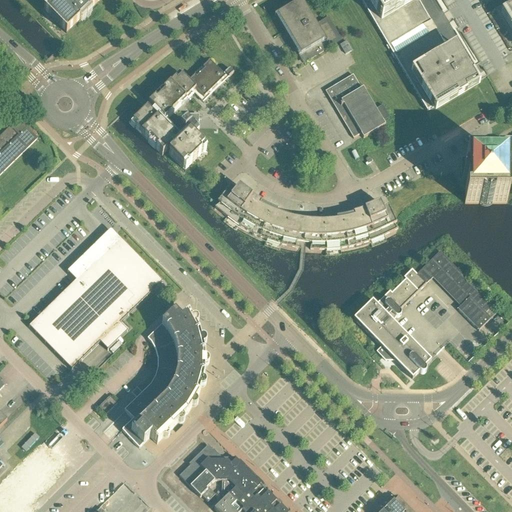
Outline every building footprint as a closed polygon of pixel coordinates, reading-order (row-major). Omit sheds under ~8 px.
[(66,35),(102,0),(55,0),(44,12),(66,35)] [(418,0),(359,0),(427,113),(477,83),(455,46),(448,51),(436,32),(434,33),(429,24),(431,23),(417,1),(418,0)] [(316,28),(301,2),(274,19),(277,17),(301,57),(304,55),(308,61),(340,42),(327,21),(316,28)] [(511,28),(511,8),(503,14),(511,28)] [(176,79),(148,106),(164,121),(165,120),(168,117),(192,94),(201,103),(211,93),(216,97),(221,92),(217,87),(225,79),(209,63),(203,70),(204,71),(196,79),(195,78),(189,83),(182,76),(177,81),(176,79)] [(233,75),(230,71),(225,75),(227,78),(228,79),(233,75)] [(363,141),(385,127),(363,90),(362,91),(353,77),(326,93),(354,141),(361,136),(362,139),(363,141)] [(167,151),(178,141),(147,110),(135,120),(131,125),(148,142),(149,140),(157,148),(155,150),(162,157),(167,151)] [(175,147),(175,150),(168,156),(182,170),(187,166),(188,168),(201,156),(199,154),(203,150),(194,140),(198,137),(195,134),(195,120),(201,120),(171,119),(168,117),(165,120),(186,120),(186,124),(181,128),(189,136),(183,142),(180,141),(175,147)] [(0,177),(36,142),(16,122),(0,138),(0,177)] [(465,201),(465,205),(507,205),(507,197),(507,189),(507,163),(465,163),(465,201)] [(220,206),(215,209),(219,213),(227,219),(234,224),(241,229),(248,233),(256,237),(264,241),(271,244),(280,246),(288,248),(295,250),(296,245),(296,244),(303,245),(307,245),(311,245),(310,251),(317,252),(318,252),(320,252),(325,252),(331,251),(337,251),(343,250),(349,249),(355,248),(370,243),(377,241),(384,238),(393,233),(398,231),(394,226),(396,225),(387,207),(382,210),(379,204),(376,206),(372,208),(370,209),(367,210),(364,212),(361,213),(358,214),(355,215),(352,215),(350,216),(349,216),(347,217),(346,217),(343,218),(336,219),(333,219),(330,219),(327,220),(324,220),(321,220),(320,220),(316,220),(313,220),(313,223),(306,222),(299,221),(300,218),(292,216),(289,215),(286,215),(283,214),(280,213),(277,212),(274,210),(271,209),(268,208),(266,206),(263,205),(260,203),(255,200),(252,198),(250,197),(247,195),(245,193),(241,190),(239,188),(234,194),(226,188),(215,202),(220,206)] [(119,326),(162,284),(153,275),(147,280),(114,246),(104,255),(95,246),(68,273),(77,282),(29,329),(72,372),(105,340),(113,348),(122,339),(127,334),(119,326)] [(393,323),(396,319),(397,319),(398,319),(399,319),(400,319),(401,318),(401,317),(401,315),(401,314),(400,313),(433,280),(461,309),(458,312),(479,333),(491,321),(488,318),(495,310),(441,254),(417,277),(412,272),(376,307),(373,303),(354,321),(382,349),(377,354),(383,360),(383,359),(386,362),(395,362),(413,381),(431,362),(393,323)] [(206,378),(206,356),(200,335),(189,317),(182,323),(175,316),(149,342),(152,346),(156,353),(159,362),(159,371),(156,380),(152,388),(125,414),(135,423),(123,434),(140,451),(152,440),(159,447),(189,417),(200,398),(206,378)] [(107,418),(118,407),(111,399),(100,411),(107,418)] [(43,447),(0,487),(0,511),(32,511),(28,508),(66,472),(43,447)] [(284,511),(237,464),(234,467),(234,468),(231,468),(231,466),(228,463),(227,463),(224,466),(222,463),(219,465),(215,465),(215,455),(208,448),(189,467),(191,468),(180,478),(201,500),(202,498),(208,504),(215,497),(209,491),(209,489),(210,489),(215,484),(222,484),(221,497),(224,500),(214,511),(235,511),(236,511),(232,508),(235,505),(242,511),(241,511),(284,511)] [(376,511),(411,511),(397,497),(395,497),(392,497),(389,500),(376,511)]
